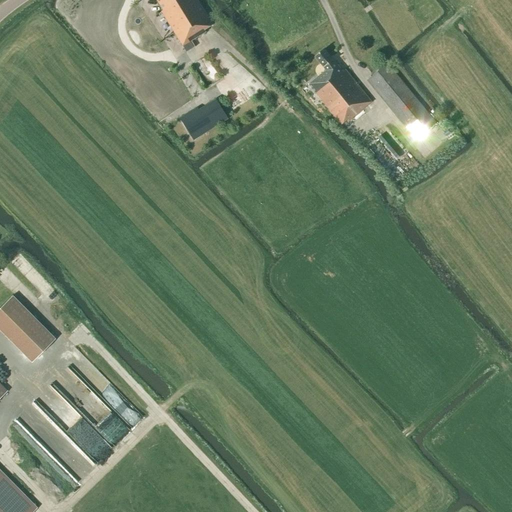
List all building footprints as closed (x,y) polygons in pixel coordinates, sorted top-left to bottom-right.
[(156,0),(163,11),(161,12),(186,53),(195,47),(191,41),(206,32),(205,30),(213,25),(197,0),(156,0)] [(342,72),(324,49),(315,57),(326,71),(308,85),(341,125),(348,120),(349,121),(372,102),(345,69),(342,72)] [(416,139),(436,123),(387,64),(368,80),(416,139)] [(228,119),(215,99),(199,109),(197,107),(179,118),(193,141),(228,119)] [(0,332),(30,363),(54,339),(12,296),(0,307),(0,332)]
